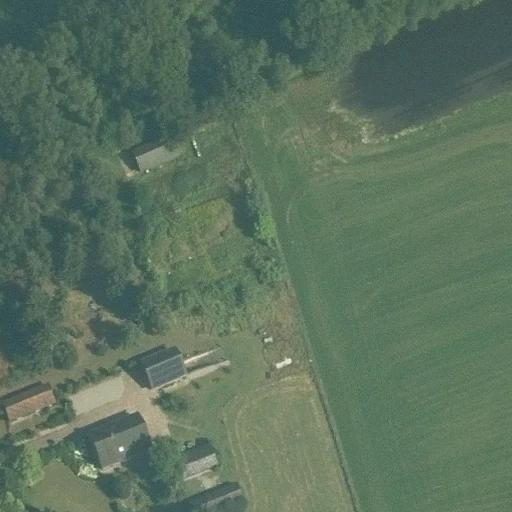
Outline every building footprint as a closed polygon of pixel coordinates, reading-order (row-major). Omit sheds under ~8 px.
[(0,96),(3,101),(21,88),(9,72),(0,78),(0,96)] [(140,177),(179,160),(169,138),(130,155),(140,177)] [(152,392),(185,379),(174,353),(141,366),(152,392)] [(10,424),(46,409),(38,391),(2,406),(10,424)] [(102,471),(149,451),(135,418),(88,438),(102,471)] [(177,481),(212,469),(205,448),(170,460),(177,481)] [(232,511),(244,507),(236,487),(221,494),(220,492),(189,505),(191,511),(232,511)]
